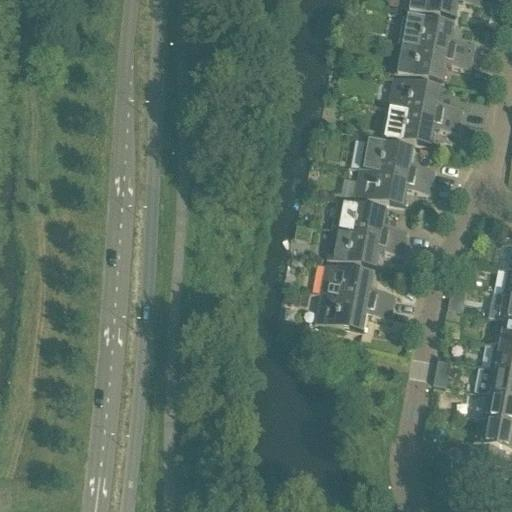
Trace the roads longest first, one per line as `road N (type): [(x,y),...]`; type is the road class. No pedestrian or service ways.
road 1 (secondary): [(152,0),(93,511)]
road 2 (secondary): [(126,511),(142,353),(155,0)]
road 3 (residential): [(411,511),(405,449),(437,269),(476,196)]
road 4 (residential): [(476,196),(494,160),(511,66)]
